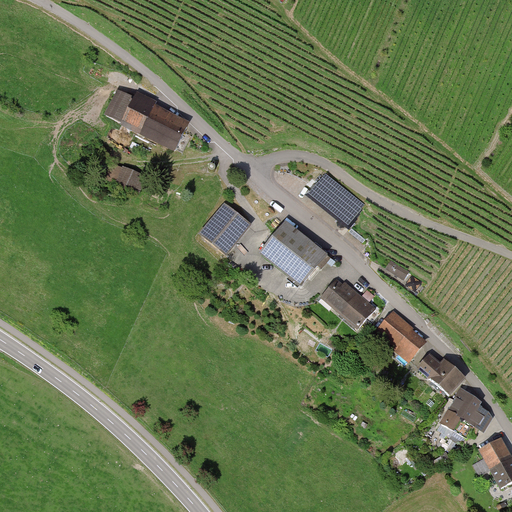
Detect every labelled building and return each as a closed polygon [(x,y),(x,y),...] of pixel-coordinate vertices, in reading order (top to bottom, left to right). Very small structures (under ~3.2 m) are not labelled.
[(193,127),(121,94),(109,119),(181,152),(193,127)] [(149,180),(125,169),(117,186),(142,197),(149,180)] [(230,256),(254,227),(230,208),(207,236),(230,256)] [(332,259),(290,225),(266,256),(307,289),(332,259)] [(394,263),(389,272),(407,282),(412,274),(394,263)] [(337,278),(321,299),(358,329),(375,309),(337,278)] [(428,341),(393,311),(377,329),(412,359),(428,341)] [(429,354),(418,368),(448,393),(463,376),(443,360),(440,364),(429,354)] [(489,408),(461,391),(441,422),(469,439),(489,408)] [(511,482),(511,453),(503,439),(481,451),(502,488),(511,482)]
